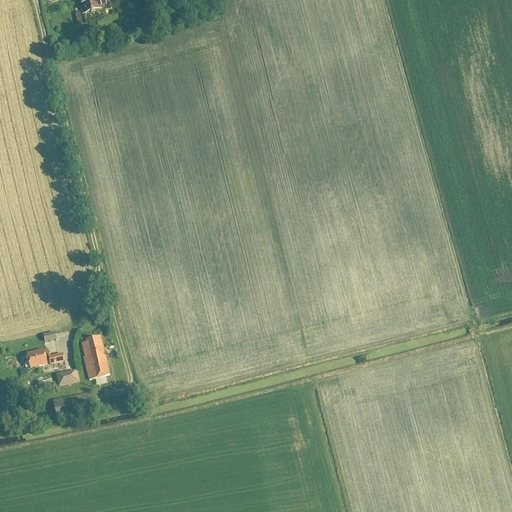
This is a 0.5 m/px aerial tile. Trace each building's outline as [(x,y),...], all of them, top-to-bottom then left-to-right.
[(78,0),(83,15),(100,10),(100,9),(109,6),(107,0),(78,0)] [(54,334),(43,337),(45,344),(56,341),(54,334)] [(86,341),(86,344),(82,345),(85,358),(83,358),(89,381),(110,376),(101,338),(86,341)] [(49,358),(48,354),(44,355),(43,351),(27,355),(30,369),(47,365),(47,364),(50,363),(50,365),(64,361),(63,354),(49,358)] [(64,373),(66,384),(73,382),(72,376),(76,375),(75,370),(64,373)] [(39,400),(47,399),(45,389),(38,390),(39,400)] [(92,394),(53,401),(57,421),(96,414),(92,394)]
